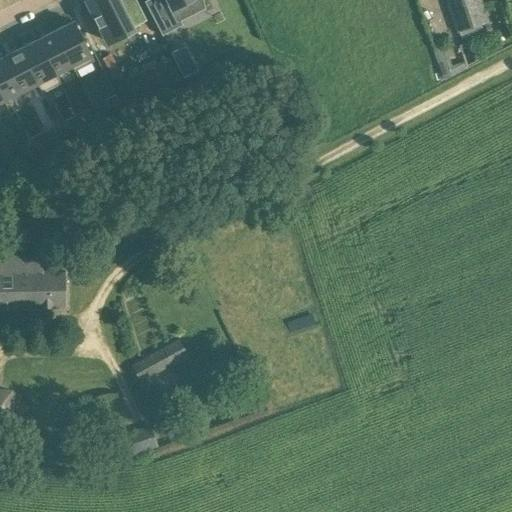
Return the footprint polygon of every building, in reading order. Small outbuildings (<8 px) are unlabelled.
[(88,0),(87,1),(107,41),(133,27),(127,16),(139,10),(145,21),(146,20),(135,0),(88,0)] [(146,0),(145,1),(162,35),(183,25),(174,6),(186,0),(146,0)] [(487,22),(481,4),(479,0),(448,0),(459,32),(487,22)] [(74,21),(55,30),(73,66),(75,70),(94,61),(74,21)] [(55,30),(37,39),(56,75),(73,66),(55,30)] [(37,39),(20,48),(38,83),(43,92),(60,83),(56,75),(37,39)] [(185,45),(171,53),(184,78),(198,70),(185,45)] [(20,48),(3,57),(21,92),(38,83),(20,48)] [(3,57),(0,58),(0,92),(4,101),(21,92),(3,57)] [(169,58),(116,85),(127,107),(180,80),(169,58)] [(116,94),(105,100),(109,108),(120,103),(116,94)] [(87,109),(76,115),(80,123),(91,118),(87,109)] [(76,115),(65,120),(69,129),(80,123),(76,115)] [(52,127),(42,132),(46,141),(57,135),(52,127)] [(42,132),(31,138),(35,146),(46,141),(42,132)] [(0,307),(45,307),(65,306),(64,271),(42,271),(41,256),(21,257),(16,257),(9,258),(0,257),(0,307)] [(132,365),(140,381),(171,365),(162,349),(132,365)] [(0,390),(0,422),(11,424),(15,392),(0,390)] [(123,436),(130,456),(156,447),(149,427),(123,436)]
